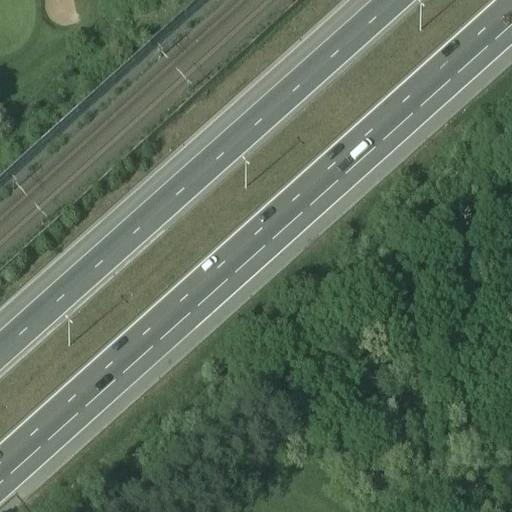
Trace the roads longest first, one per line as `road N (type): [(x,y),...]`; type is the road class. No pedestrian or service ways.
road 1 (motorway): [(0,456),(506,0)]
road 2 (motorway): [(392,0),(0,352)]
